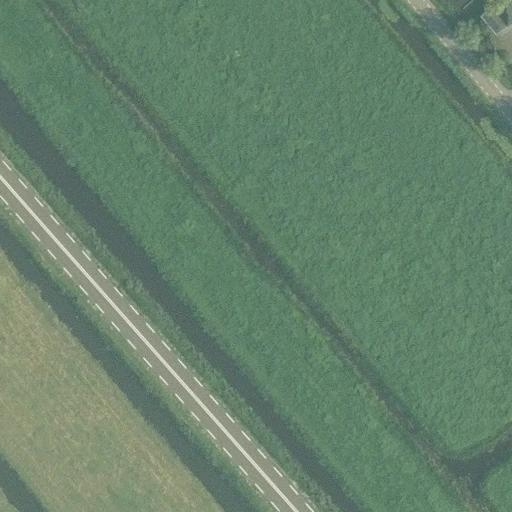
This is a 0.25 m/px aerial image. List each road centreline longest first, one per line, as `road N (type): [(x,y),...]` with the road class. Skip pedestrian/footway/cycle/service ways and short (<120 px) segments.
road 1 (secondary): [(294,511),(0,177)]
road 2 (tertiary): [(511,117),(413,0)]
